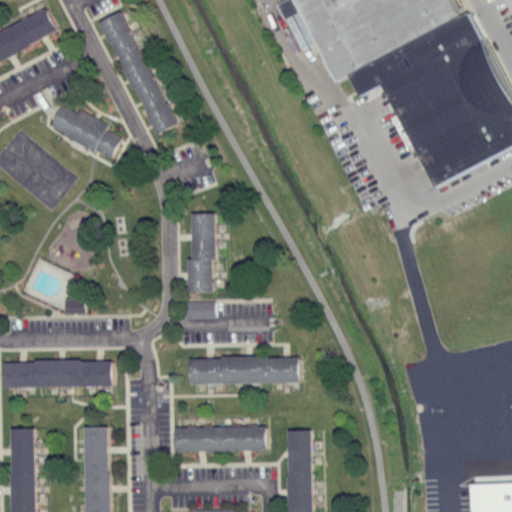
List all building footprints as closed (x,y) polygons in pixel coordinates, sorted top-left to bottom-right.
[(353,74),(338,82),(301,11),(295,14),(287,18),(279,3),(285,0),(452,0),(461,16),(352,72),(353,74)] [(0,32),(0,61),(13,55),(47,37),(62,30),(50,7),(0,32)] [(102,22),(124,10),(182,122),(161,134),(155,123),(143,101),(131,77),(119,54),(107,31),(102,22)] [(461,16),(470,11),(511,91),(511,145),(437,185),(384,83),(364,94),(353,74),(352,72),(461,16)] [(65,104),(54,125),(70,133),(68,135),(98,151),(99,149),(114,157),(124,136),(109,128),(111,123),(97,115),(83,108),(81,112),(65,104)] [(195,213),(218,212),(219,291),(191,292),(191,275),(191,257),(196,257),(196,235),(195,213)] [(184,317),(213,316),(213,299),(184,300),(184,317)] [(194,357),(195,383),(249,382),(304,380),(303,354),(288,355),(249,355),(209,356),(194,357)] [(8,362),(8,386),(117,384),(117,359),(100,359),(85,360),(85,358),(62,358),(38,358),(39,361),(24,362),(8,362)] [(88,511),(87,425),(112,425),(112,448),(113,486),(113,511),(88,511)] [(179,426),(179,450),(202,450),(248,449),(272,448),(271,425),(179,426)] [(14,427),(38,426),(39,511),(15,511),(15,489),(14,450),(14,427)] [(291,429),(314,429),(316,511),(293,511),(293,491),(292,453),(291,429)] [(511,511),(511,477),(468,479),(468,511),(511,511)]
